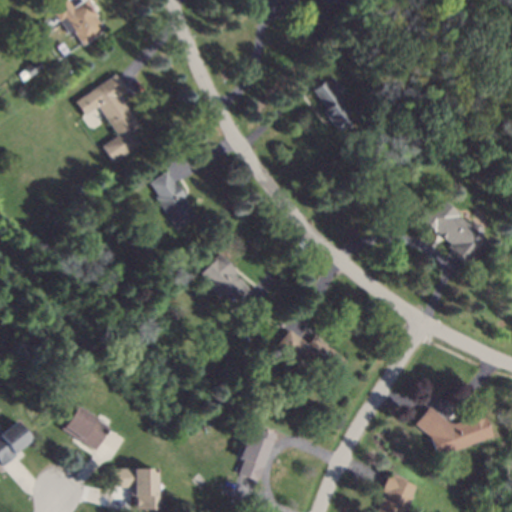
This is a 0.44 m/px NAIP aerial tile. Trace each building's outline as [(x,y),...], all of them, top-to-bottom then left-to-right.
[(68,0),(72,6),(80,0),(87,0),(98,15),(95,16),(104,29),(82,45),(72,31),(69,34),(49,6),(57,0),(68,0)] [(342,0),(337,10),(317,0),(296,0),(299,2),(297,4),(289,0),(342,0)] [(41,67),(30,76),(23,66),(34,58),(41,67)] [(27,76),(22,80),(17,74),(23,70),(27,76)] [(125,91),(120,94),(124,100),(122,102),(139,126),(130,132),(138,143),(111,163),(99,146),(116,135),(96,106),(83,115),(74,101),(114,74),(125,91)] [(341,89),(336,93),(341,99),(339,100),(354,119),(339,131),(322,110),(326,107),(312,89),(325,79),(326,81),(332,77),(341,89)] [(173,183),(176,181),(186,195),(182,197),(195,216),(175,229),(154,197),(157,195),(149,182),(165,171),(173,183)] [(104,205),(97,210),(93,204),(99,199),(104,205)] [(468,223),(470,220),(484,231),(481,235),(489,241),(469,266),(452,253),(453,251),(448,247),(451,243),(432,228),(434,227),(422,218),(429,210),(434,214),(443,203),(468,223)] [(236,272),(234,274),(237,277),(239,276),(249,289),(236,300),(230,293),(227,296),(224,292),(219,296),(200,273),(213,262),(211,259),(219,252),(236,272)] [(246,331),(240,336),(235,329),(240,325),(246,331)] [(307,343),(313,334),(347,360),(333,379),(296,350),(291,356),(275,344),(288,328),(307,343)] [(108,426),(93,448),(60,426),(75,404),(108,426)] [(429,406),(449,422),(453,423),(484,412),(493,436),(436,457),(429,436),(414,424),(429,406)] [(30,440),(13,453),(15,455),(1,466),(0,464),(0,433),(15,421),(30,440)] [(275,433),(254,484),(251,482),(252,480),(236,474),(242,459),(237,457),(247,432),(254,435),(257,426),(275,433)] [(156,508),(133,509),(132,495),(129,495),(128,486),(112,487),(111,468),(155,466),(156,508)] [(407,479),(406,483),(414,486),(411,495),(412,495),(404,511),(375,511),(384,492),(380,490),(388,471),(407,479)]
